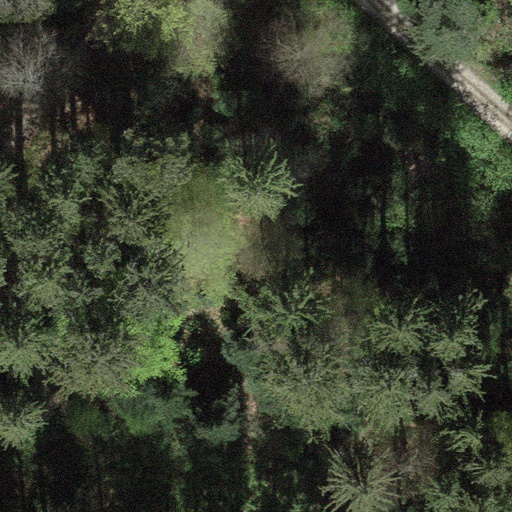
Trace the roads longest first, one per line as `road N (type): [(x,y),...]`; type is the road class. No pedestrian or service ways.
road 1 (track): [(116,0),(45,73),(0,136)]
road 2 (track): [(511,139),(449,0)]
